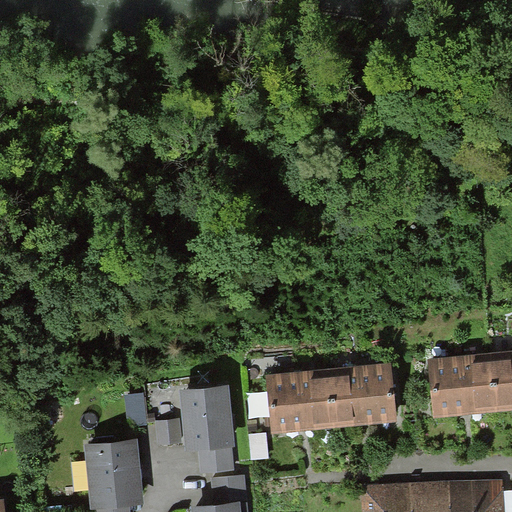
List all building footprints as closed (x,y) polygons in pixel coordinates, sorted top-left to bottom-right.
[(511,404),(511,350),(426,358),(431,412),(511,404)] [(397,419),(392,365),(266,376),(271,430),(397,419)] [(232,422),(229,390),(179,395),(185,455),(201,454),(203,473),(233,470),(231,450),(235,449),(232,422)] [(179,420),(155,422),(157,447),(181,445),(179,420)] [(256,457),(272,454),(268,431),(253,433),(256,457)] [(141,471),(138,442),(84,448),(90,511),(95,511),(145,506),(141,471)] [(504,511),(503,483),(367,487),(367,511),(504,511)]
